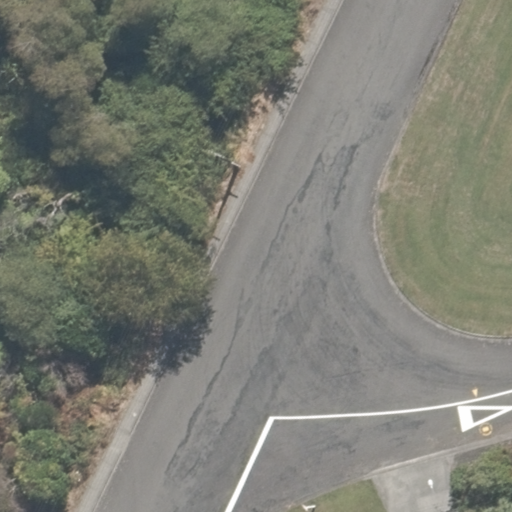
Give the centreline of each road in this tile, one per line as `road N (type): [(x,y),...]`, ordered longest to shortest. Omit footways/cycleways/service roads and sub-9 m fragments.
road 1 (residential): [(210,397),(397,0)]
road 2 (residential): [(210,397),(278,416),(376,414),(511,389)]
road 3 (residential): [(150,511),(210,397)]
